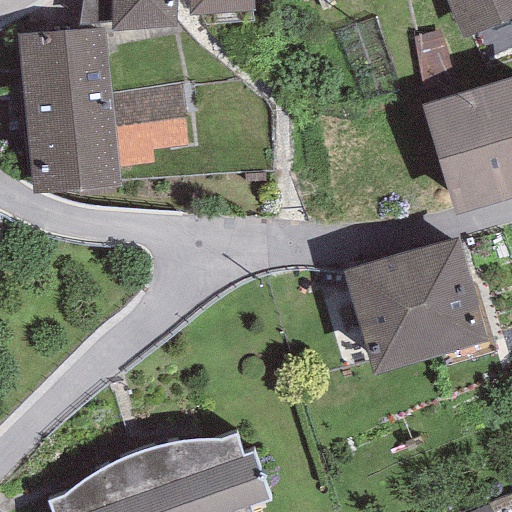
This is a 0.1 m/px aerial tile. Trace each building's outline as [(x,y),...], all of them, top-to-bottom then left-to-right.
[(202,0),(103,0),(97,24),(138,23),(138,39),(204,36),(202,0)] [(280,35),(278,0),(217,0),(219,37),(280,35)] [(511,0),(472,0),(496,53),(511,46),(511,0)] [(209,95),(131,101),(126,39),(44,46),(55,192),(137,186),(137,179),(177,176),(176,162),(214,159),(209,95)] [(511,85),(424,112),(451,205),(511,187),(511,85)] [(458,241),(351,272),(383,378),(490,346),(458,241)] [(99,475),(44,495),(50,511),(251,511),(274,504),(254,448),(244,452),(236,430),(183,449),(178,438),(96,468),(99,475)]
